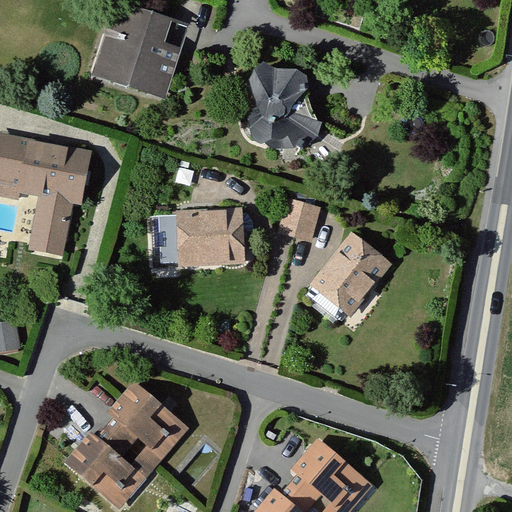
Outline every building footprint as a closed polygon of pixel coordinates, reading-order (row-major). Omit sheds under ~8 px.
[(187,21),(120,0),(111,0),(88,73),(163,96),(187,21)] [(311,80),(263,60),(245,84),(258,106),(247,115),(247,140),(281,150),(289,139),(306,148),(318,129),(294,113),(311,80)] [(72,202),(35,195),(25,249),(62,256),(72,202)] [(285,232),(319,236),(324,202),(289,197),(285,232)] [(239,207),(169,209),(171,266),(241,264),(239,207)] [(392,261),(350,231),(305,294),(346,324),(392,261)] [(0,351),(25,348),(20,318),(0,320),(0,351)] [(187,427),(131,383),(65,464),(121,509),(187,427)] [(347,511),(369,487),(317,441),(253,511),(347,511)]
